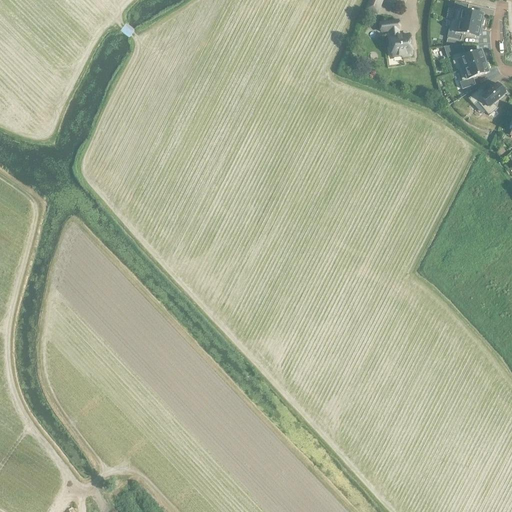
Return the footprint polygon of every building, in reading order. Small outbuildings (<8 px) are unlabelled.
[(480,23),(481,21),(483,22),(484,16),(482,15),(483,11),(467,8),(468,2),(460,0),(454,0),(453,5),(456,5),(454,17),(480,23)] [(378,13),(381,6),(368,1),(365,8),(378,13)] [(479,30),(481,30),(482,24),(480,24),(480,23),(454,17),(451,29),(449,28),(447,34),(461,37),(462,31),(478,34),(479,30)] [(390,31),(393,58),(401,57),(411,55),(408,36),(399,37),(398,31),(399,31),(398,21),(380,23),(381,32),(390,31)] [(484,60),(484,59),(486,58),(484,52),(482,53),(481,49),(466,53),(464,47),(451,51),(452,56),(455,56),(458,67),(484,60)] [(488,72),(486,67),(488,67),(487,61),(485,62),(484,60),(458,67),(461,79),(459,80),(460,85),(474,82),(472,76),(488,72)] [(504,93),(503,92),(504,91),(500,86),(499,88),(495,83),(482,94),(478,89),(467,98),(471,103),(474,100),(486,115),(495,108),(491,103),(504,93)]
